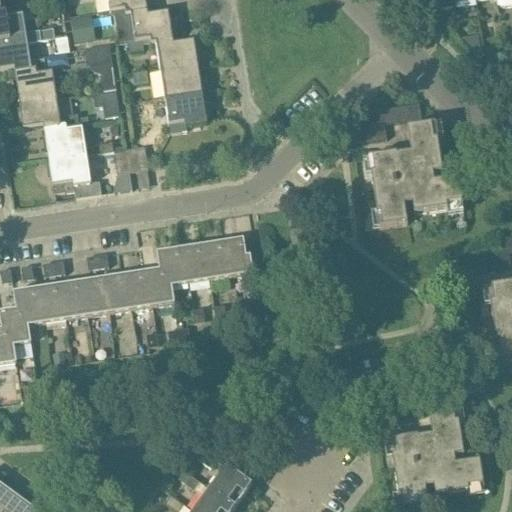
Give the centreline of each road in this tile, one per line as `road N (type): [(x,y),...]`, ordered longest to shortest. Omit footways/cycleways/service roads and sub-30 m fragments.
road 1 (residential): [(395,45),(244,197),(0,236)]
road 2 (residential): [(297,511),(337,411),(354,391),(421,381)]
road 3 (residential): [(511,156),(395,45)]
